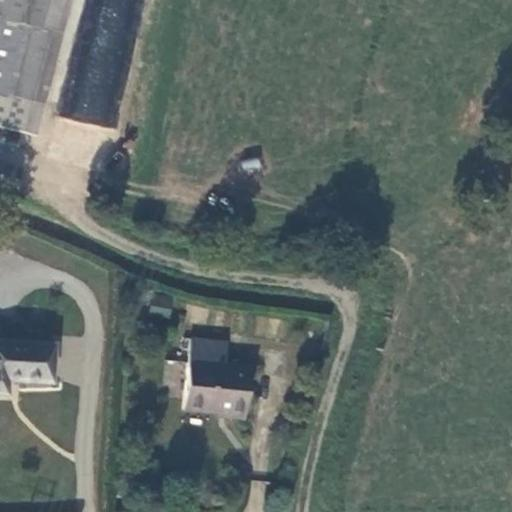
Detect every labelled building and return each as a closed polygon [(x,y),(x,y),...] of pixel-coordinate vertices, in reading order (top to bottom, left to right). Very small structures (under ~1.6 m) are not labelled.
[(0,0),(0,126),(21,132),(55,0),(0,0)] [(55,0),(21,132),(34,136),(69,0),(55,0)] [(113,128),(137,0),(92,0),(69,119),(113,128)] [(52,384),(55,341),(0,337),(0,396),(7,397),(8,381),(52,384)] [(182,414),(243,419),(248,364),(224,362),(226,341),(189,337),(182,414)]
